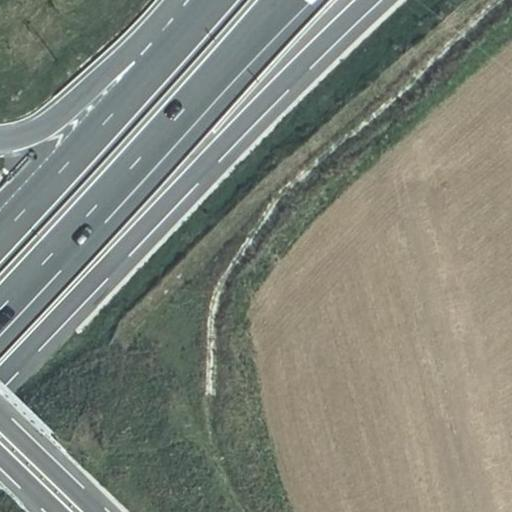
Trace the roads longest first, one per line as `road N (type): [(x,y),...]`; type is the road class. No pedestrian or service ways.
road 1 (motorway): [(0,376),(371,0)]
road 2 (motorway): [(0,309),(290,0)]
road 3 (motorway): [(205,0),(123,105),(0,235)]
road 4 (motorway): [(195,0),(126,49),(61,113),(0,139)]
road 5 (motorway): [(95,511),(0,422)]
